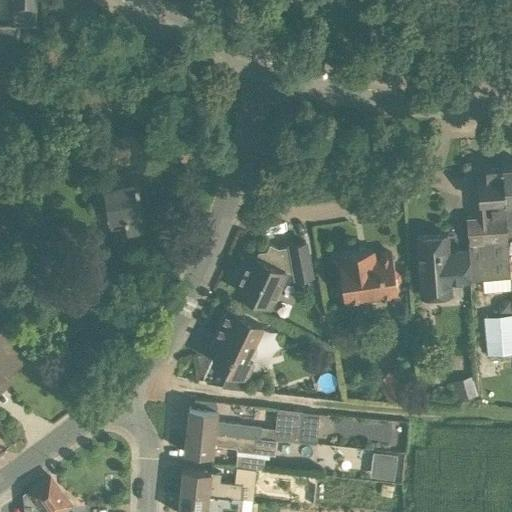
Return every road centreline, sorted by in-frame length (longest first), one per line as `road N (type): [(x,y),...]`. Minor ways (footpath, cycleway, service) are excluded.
road 1 (track): [(149,364),(173,384),(397,413),(511,418)]
road 2 (residential): [(225,210),(308,214),(391,195),(421,181),(450,152),(463,107)]
road 3 (unclassified): [(111,400),(149,364),(225,210)]
road 4 (tertiary): [(463,107),(357,96),(260,69)]
road 5 (tertiary): [(260,69),(198,46),(127,0)]
road 6 (unclassified): [(225,210),(260,69)]
road 7 (unclassified): [(0,486),(111,400)]
road 8 (residential): [(147,511),(150,444),(111,400)]
